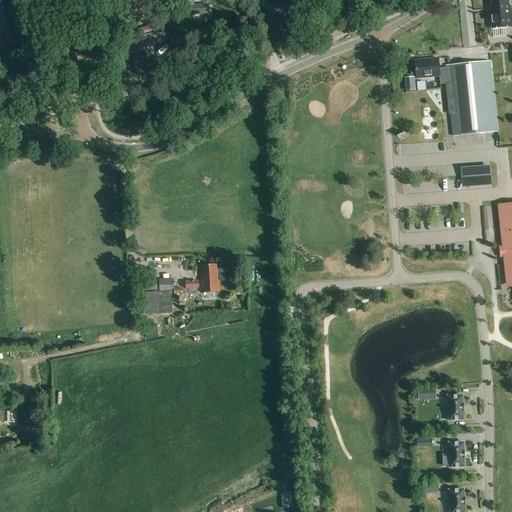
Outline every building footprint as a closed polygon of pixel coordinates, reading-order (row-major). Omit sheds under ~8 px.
[(2,37),(0,38),(0,52),(0,53),(2,51),(9,46),(11,49),(20,41),(13,33),(18,28),(11,19),(16,15),(9,6),(16,0),(0,0),(0,2),(6,9),(0,14),(8,22),(2,27),(9,35),(4,40),(2,37)] [(138,0),(117,0),(123,16),(134,13),(134,14),(135,16),(143,14),(140,3),(138,0)] [(182,8),(189,8),(189,15),(202,14),(202,5),(194,5),(193,0),(180,0),(181,3),(182,8)] [(288,0),(272,0),(275,12),(291,8),(288,0)] [(490,0),(491,6),(489,6),(491,29),(493,29),(493,37),(505,36),(504,27),(511,27),(511,19),(511,6),(509,6),(508,0),(490,0)] [(153,33),(143,36),(146,47),(156,44),(153,33)] [(141,43),(130,46),(132,54),(131,54),(135,69),(136,69),(137,74),(148,71),(147,65),(148,65),(144,51),(143,51),(141,43)] [(438,58),(415,61),(416,78),(439,76),(440,85),(448,84),(453,136),(497,131),(490,62),(446,66),(446,68),(439,68),(438,58)] [(506,273),(508,272),(511,272),(511,203),(498,206),(506,273)] [(224,280),(224,272),(224,269),(217,269),(216,265),(201,266),(202,277),(200,277),(201,294),(219,293),(219,281),(224,280)] [(142,281),(143,293),(157,292),(156,280),(142,281)] [(159,292),(174,292),(174,280),(159,280),(159,292)] [(185,282),(186,290),(199,289),(199,281),(185,282)] [(463,395),(447,396),(449,421),(464,420),(464,412),(464,404),(463,404),(463,395)] [(38,427),(39,416),(26,414),(25,426),(38,427)] [(464,451),(464,442),(448,443),(449,468),(465,467),(464,459),(465,459),(464,451)] [(441,476),(449,468),(438,457),(442,453),(435,445),(426,454),(433,460),(429,464),(441,476)] [(464,498),(464,489),(449,490),(450,511),(465,511),(465,506),(465,497),(464,498)]
